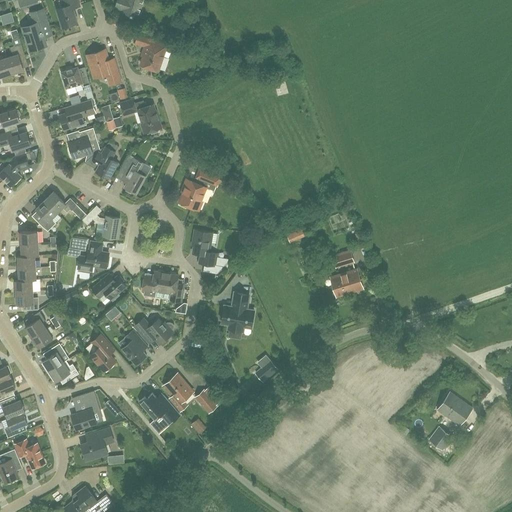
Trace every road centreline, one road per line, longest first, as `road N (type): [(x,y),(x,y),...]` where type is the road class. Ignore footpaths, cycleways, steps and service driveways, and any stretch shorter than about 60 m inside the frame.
road 1 (unclassified): [(208,449),(313,355),(356,333),(424,335),(511,397)]
road 2 (residential): [(46,399),(144,380),(188,342),(198,278),(177,265)]
road 3 (residential): [(157,207),(181,141),(159,86),(130,80),(114,33)]
road 4 (residential): [(6,511),(61,477),(65,459),(46,399)]
